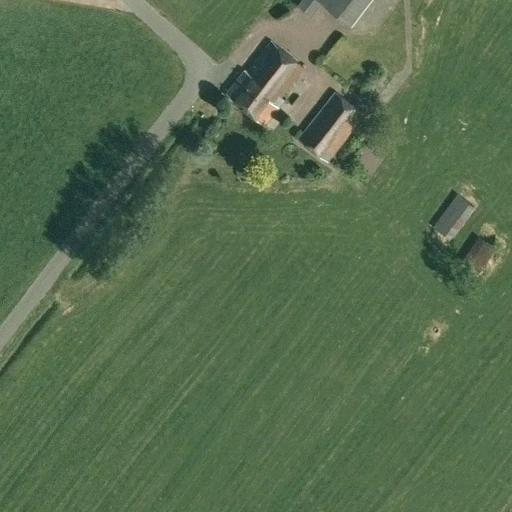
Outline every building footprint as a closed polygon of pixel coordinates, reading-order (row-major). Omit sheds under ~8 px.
[(331,8),(353,26),(372,0),(302,0),(298,5),(311,15),(322,1),(331,8)] [(227,93),(265,124),(285,100),(281,97),(304,67),(271,41),(247,71),(245,70),(227,93)] [(299,138),(328,161),(365,114),(336,91),(299,138)] [(393,125),(384,135),(398,148),(408,138),(393,125)] [(434,226),(452,241),(477,207),(458,192),(434,226)] [(462,260),(481,273),(497,249),(478,237),(462,260)]
